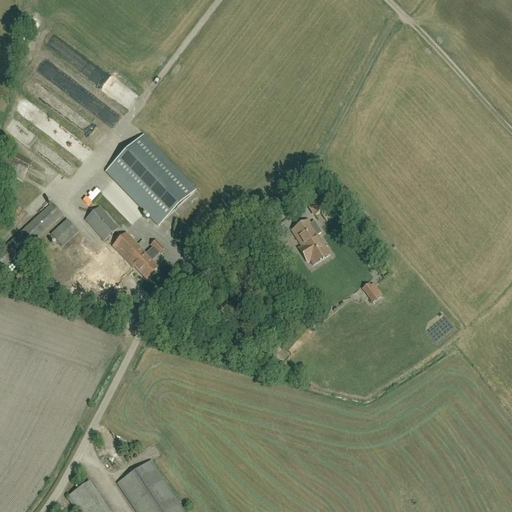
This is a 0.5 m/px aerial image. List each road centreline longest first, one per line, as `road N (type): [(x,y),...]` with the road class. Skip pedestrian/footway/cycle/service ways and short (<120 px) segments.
road 1 (unclassified): [(41,511),(154,310),(194,268),(275,213),(313,169)]
road 2 (track): [(402,13),(313,169)]
road 3 (track): [(387,0),(511,129)]
road 4 (track): [(136,107),(218,0)]
